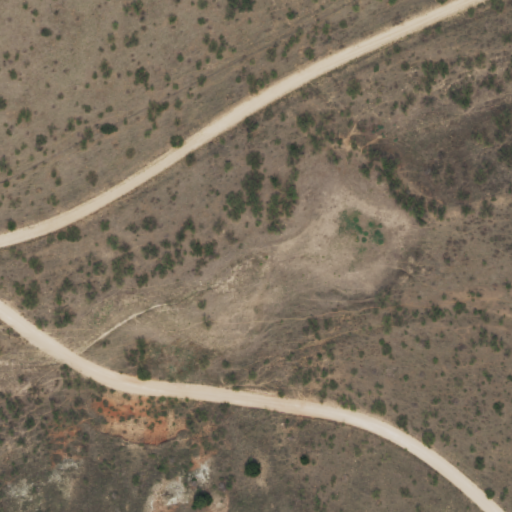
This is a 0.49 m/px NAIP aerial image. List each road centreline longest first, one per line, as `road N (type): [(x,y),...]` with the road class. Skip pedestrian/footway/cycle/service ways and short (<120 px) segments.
road 1 (residential): [(0,309),(17,337),(100,394),(303,394),(511,349)]
road 2 (residential): [(0,266),(210,128),(471,0)]
